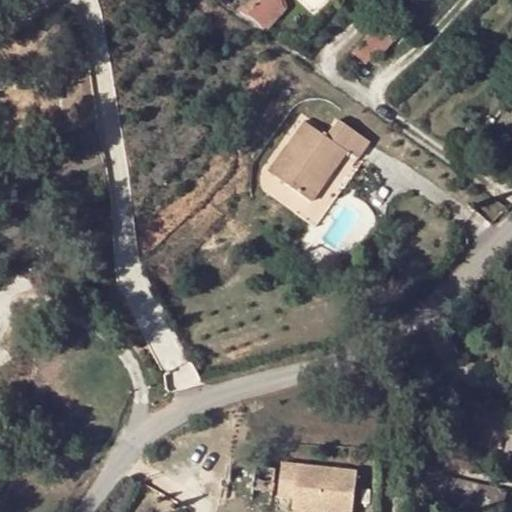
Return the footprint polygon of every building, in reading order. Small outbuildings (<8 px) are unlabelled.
[(280,0),(262,0),(247,16),(264,28),(283,8),(280,0)] [(396,41),(378,26),(353,54),(366,64),(373,56),(379,60),(396,41)] [(290,150),(297,155),(279,180),(305,199),(323,173),(333,180),(350,156),(360,163),(372,145),(340,122),(328,140),(307,125),(290,150)] [(297,155),(290,150),(272,175),(279,180),(297,155)] [(323,173),(305,199),(315,205),(333,180),(323,173)] [(279,470),(257,467),(254,491),(276,494),(279,470)] [(355,511),(359,484),(284,476),(280,508),(296,510),(295,511),(355,511)] [(444,478),(441,491),(446,493),(450,479),(444,478)] [(452,505),(485,511),(498,511),(504,492),(450,479),(446,493),(441,491),(439,501),(452,505)]
